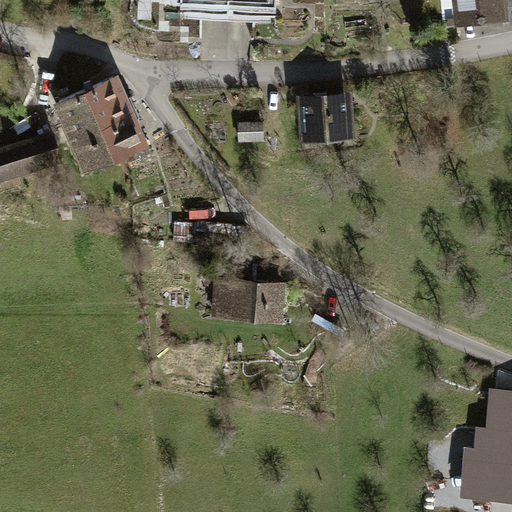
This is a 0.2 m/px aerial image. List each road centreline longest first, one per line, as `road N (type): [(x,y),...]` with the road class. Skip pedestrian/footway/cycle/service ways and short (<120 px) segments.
road 1 (unclassified): [(141,67),(203,165),(293,250),(385,307),(511,362)]
road 2 (residential): [(141,67),(324,71),(511,42)]
road 3 (residential): [(0,29),(141,67)]
